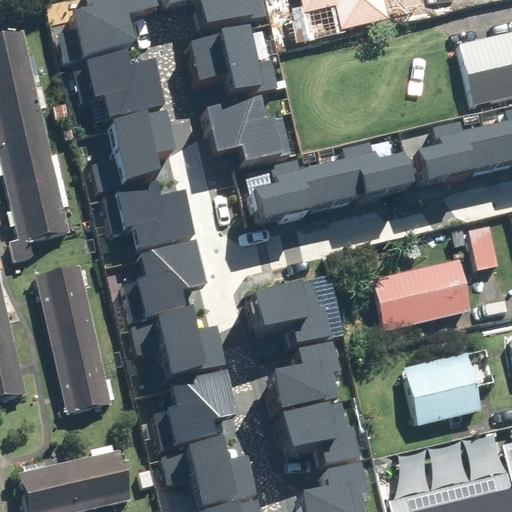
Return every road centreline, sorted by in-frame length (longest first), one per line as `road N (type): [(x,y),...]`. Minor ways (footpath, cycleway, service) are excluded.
road 1 (residential): [(210,275),(511,199)]
road 2 (residential): [(210,275),(149,20)]
road 3 (residential): [(267,511),(210,275)]
